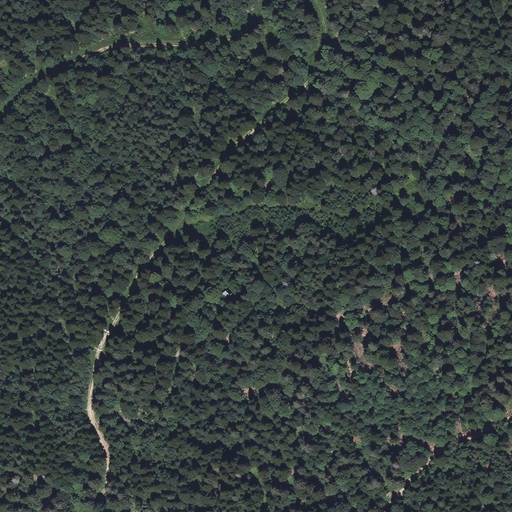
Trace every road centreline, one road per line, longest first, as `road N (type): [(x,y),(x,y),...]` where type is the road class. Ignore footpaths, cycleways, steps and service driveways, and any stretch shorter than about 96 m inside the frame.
road 1 (track): [(312,0),(328,38),(324,59),(239,140),(139,274),(102,341),(89,409),(111,464),(96,511)]
road 2 (track): [(0,108),(16,87),(67,57),(110,42),(228,33),(244,27),(262,0)]
road 3 (track): [(386,511),(433,458),(511,417)]
